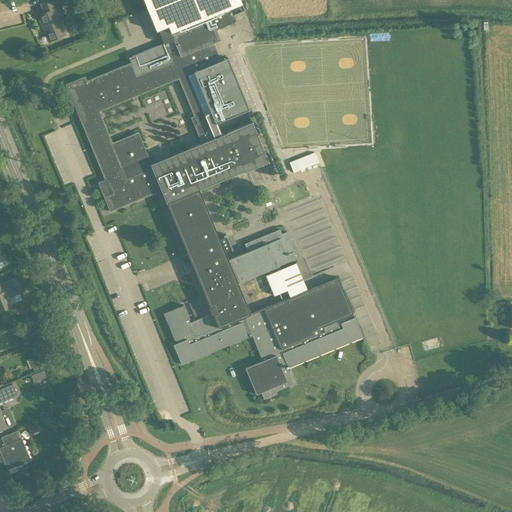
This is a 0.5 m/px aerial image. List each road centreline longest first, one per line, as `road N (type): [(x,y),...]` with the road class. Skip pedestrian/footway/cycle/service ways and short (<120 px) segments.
road 1 (secondary): [(75,319),(0,135)]
road 2 (unclassified): [(205,459),(380,410)]
road 3 (secondary): [(135,453),(75,319)]
road 4 (secondary): [(75,319),(114,459)]
